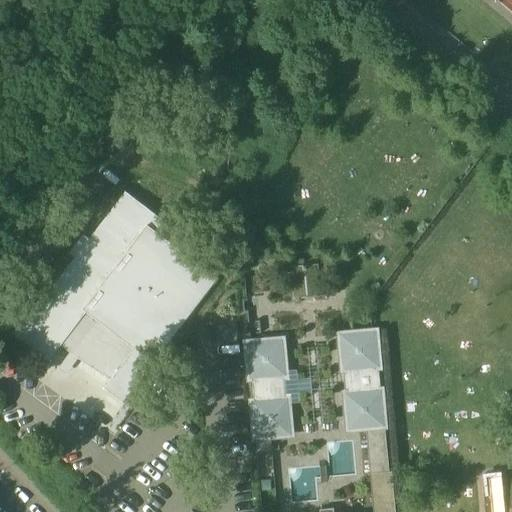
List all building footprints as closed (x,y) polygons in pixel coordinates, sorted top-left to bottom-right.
[(410,0),(382,0),(373,11),(503,121),(511,127),(511,85),(510,84),(491,68),(410,0)] [(126,194),(90,241),(84,236),(70,254),(76,259),(16,337),(49,362),(61,346),(71,354),(58,370),(66,376),(78,359),(112,380),(105,389),(123,403),(217,280),(155,233),(163,222),(126,194)] [(319,265),(290,267),(293,300),(307,299),(322,297),(319,265)] [(379,328),(335,332),(339,375),(343,375),(345,391),(341,391),(344,434),(366,432),(385,430),(388,430),(384,387),(380,388),(379,372),(383,372),(379,328)] [(286,337),(242,341),(246,384),(250,383),(251,399),(247,399),(251,442),(294,438),(290,396),(286,396),(284,379),(289,379),(286,337)] [(389,472),(385,430),(366,432),(370,474),(389,472)] [(389,472),(370,474),(373,511),(395,511),(392,472),(389,472)]
